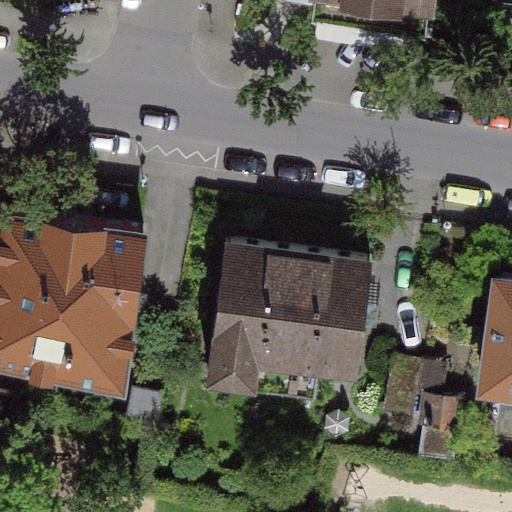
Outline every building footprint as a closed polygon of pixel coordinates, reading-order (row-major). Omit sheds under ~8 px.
[(317,0),(313,16),(427,35),(430,0),(317,0)] [(145,225),(8,207),(0,243),(0,355),(99,376),(115,313),(132,316),(145,225)] [(370,256),(228,238),(212,372),(313,384),(316,359),(357,365),(370,256)] [(511,275),(500,274),(487,384),(511,386),(511,275)] [(385,412),(414,416),(426,356),(395,351),(385,412)] [(16,392),(0,388),(0,421),(10,423),(16,392)] [(463,395),(429,391),(423,450),(457,454),(463,395)]
